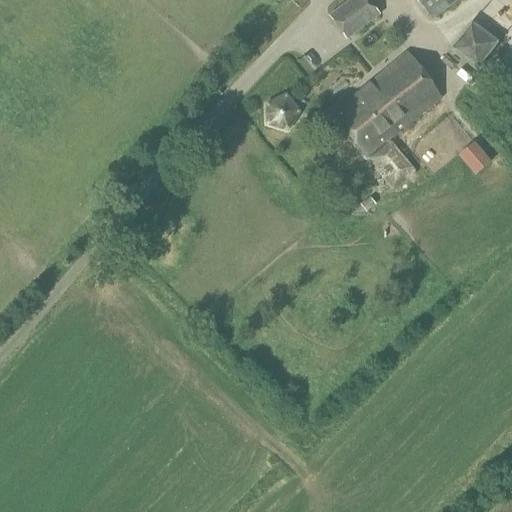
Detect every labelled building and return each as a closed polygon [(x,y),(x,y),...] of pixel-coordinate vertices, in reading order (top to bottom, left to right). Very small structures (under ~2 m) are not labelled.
[(351,0),(329,17),(346,40),(377,15),(365,0),(351,0)] [(454,0),(416,0),(430,19),(454,0)] [(497,44),(469,24),(449,51),(476,72),(497,44)] [(439,98),(406,54),(333,116),(365,158),(439,98)] [(341,85),(333,76),(339,71),(333,65),(314,82),(327,97),(341,85)] [(285,99),(267,107),(268,125),(286,130),(297,114),(285,99)] [(414,173),(390,143),(368,160),(392,190),(414,173)] [(472,144),(459,156),(472,171),(485,159),(472,144)]
